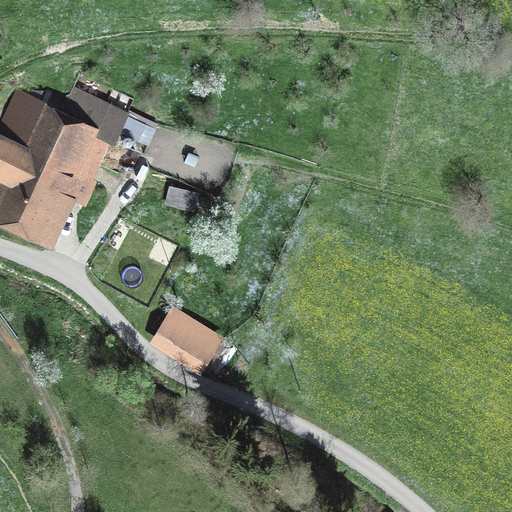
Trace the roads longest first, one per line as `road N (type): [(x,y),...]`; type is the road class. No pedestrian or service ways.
road 1 (unclassified): [(0,248),(72,274),(155,358),(338,447),(422,511)]
road 2 (track): [(381,36),(126,36),(26,56),(0,71)]
road 3 (track): [(0,326),(68,455),(76,511)]
road 4 (track): [(72,274),(140,165)]
